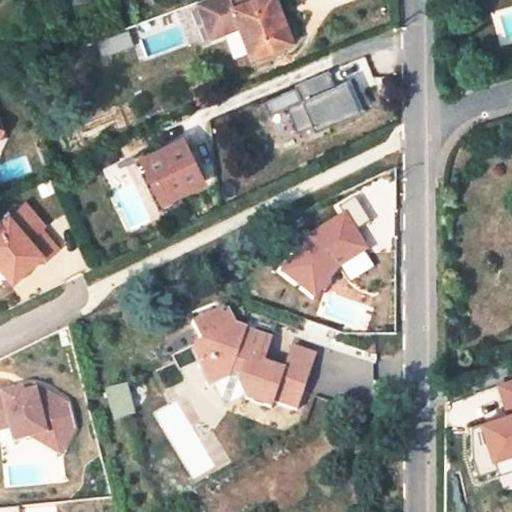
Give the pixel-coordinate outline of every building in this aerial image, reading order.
[(291,41),(275,0),(258,0),(235,9),(232,0),(198,0),(206,21),(220,17),(224,28),(240,22),(252,55),(291,41)] [(232,0),(235,9),(258,0),(232,0)] [(220,17),(206,21),(211,34),(224,28),(220,17)] [(290,107),(295,133),(361,118),(353,81),(335,85),(332,73),(297,81),(302,104),(290,107)] [(204,181),(185,139),(150,155),(148,150),(133,156),(160,212),(177,204),(174,196),(178,194),(201,183),(204,181)] [(178,194),(181,202),(204,191),(201,183),(178,194)] [(27,236),(10,217),(0,226),(0,264),(14,281),(43,255),(47,259),(60,249),(39,226),(27,236)] [(238,325),(228,306),(195,324),(203,340),(195,344),(194,354),(211,389),(215,387),(230,379),(232,372),(242,376),(239,383),(246,396),(248,400),(273,407),(274,402),(299,409),(306,383),(283,376),(285,367),(266,361),(272,340),(245,331),(247,328),(238,325)] [(283,376),(306,383),(316,354),(292,346),(285,367),(283,376)] [(224,406),(246,396),(239,383),(242,376),(232,372),(230,379),(215,387),(224,406)] [(511,375),(499,378),(506,413),(477,419),(484,450),(477,452),(482,472),(511,465),(511,375)] [(113,418),(136,413),(130,382),(107,387),(113,418)] [(72,441),(67,386),(0,391),(0,432),(15,431),(16,446),(72,441)]
